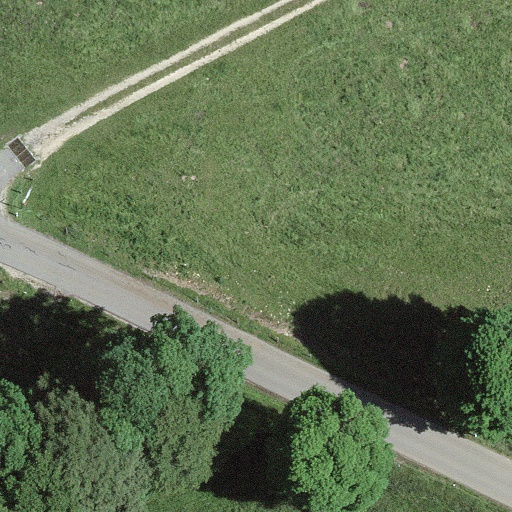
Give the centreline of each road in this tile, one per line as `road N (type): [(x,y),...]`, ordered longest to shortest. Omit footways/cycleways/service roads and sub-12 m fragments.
road 1 (tertiary): [(511,485),(0,239)]
road 2 (track): [(299,0),(0,167)]
